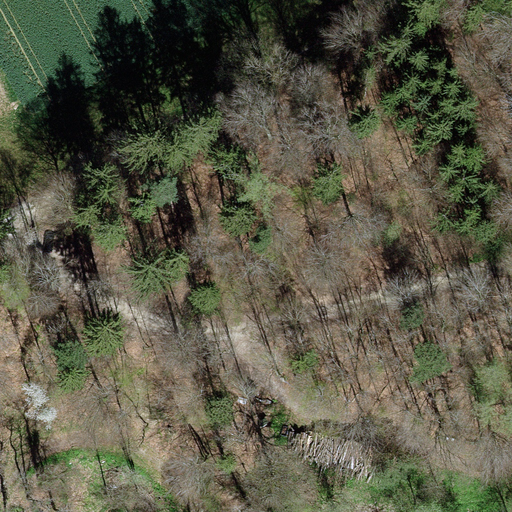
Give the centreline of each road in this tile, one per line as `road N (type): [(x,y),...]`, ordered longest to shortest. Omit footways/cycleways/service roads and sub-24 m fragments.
road 1 (track): [(2,224),(81,286),(207,332),(473,278),(511,262)]
road 2 (track): [(2,224),(414,0)]
road 3 (track): [(0,486),(45,448),(102,439),(149,461),(198,511)]
